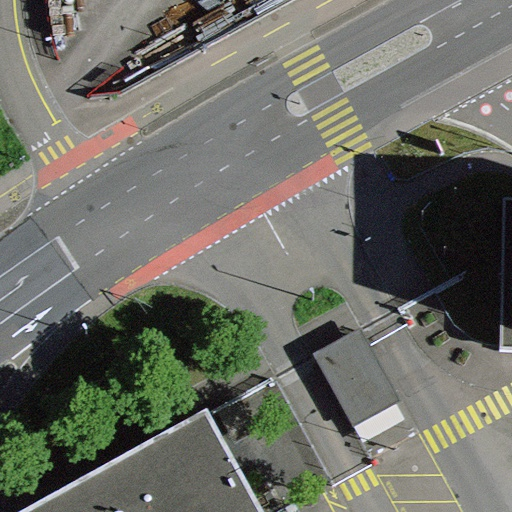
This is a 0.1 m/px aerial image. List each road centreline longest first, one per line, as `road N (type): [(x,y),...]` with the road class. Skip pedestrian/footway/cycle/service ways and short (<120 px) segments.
road 1 (secondary): [(492,0),(120,230)]
road 2 (residential): [(120,230),(37,105),(3,15),(5,0)]
road 3 (secondary): [(120,230),(0,309)]
